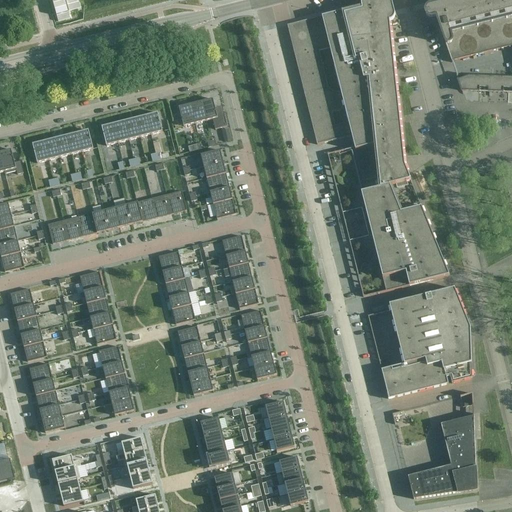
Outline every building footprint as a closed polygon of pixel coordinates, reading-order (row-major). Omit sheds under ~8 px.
[(395,14),(391,0),(361,0),(363,7),(338,14),(338,13),(288,26),(317,145),(352,137),(355,149),(351,150),(365,207),(362,207),(369,237),(372,236),(386,292),(437,280),(437,279),(450,276),(422,207),(418,208),(417,204),(406,207),(407,211),(401,213),(390,186),(396,185),(397,189),(408,186),(407,182),(411,181),(405,166),(390,23),(391,22),(392,22),(393,21),(394,21),(394,20),(395,19),(395,18),(395,17),(395,15),(395,14)] [(453,61),(511,46),(511,78),(458,77),(458,76),(457,77),(462,92),(511,93),(511,0),(459,0),(430,7),(428,9),(426,11),(426,14),(427,17),(429,18),(431,19),(433,19),(437,18),(452,62),(453,62),(453,61)] [(202,102),(206,122),(213,120),(215,130),(227,127),(223,111),(216,112),(213,99),(202,102)] [(191,105),(195,124),(206,122),(202,102),(191,105)] [(195,124),(191,105),(179,108),(184,127),(195,124)] [(146,116),(151,135),(163,133),(158,113),(146,116)] [(135,119),(140,138),(151,135),(146,116),(135,119)] [(140,138),(135,119),(124,122),(129,141),(140,138)] [(129,141),(124,122),(113,125),(118,144),(129,141)] [(118,144),(113,125),(102,127),(107,147),(118,144)] [(77,134),(82,153),(94,150),(89,131),(77,134)] [(66,136),(71,156),(82,153),(77,134),(66,136)] [(60,158),(71,156),(66,136),(55,139),(60,158)] [(44,142),(49,161),(60,158),(55,139),(44,142)] [(49,161),(44,142),(33,145),(38,164),(49,161)] [(156,154),(161,153),(162,153),(159,142),(153,144),(156,154)] [(0,153),(5,175),(17,172),(18,175),(24,174),(21,162),(15,163),(12,150),(0,153)] [(201,156),(204,168),(224,164),(220,151),(201,156)] [(227,176),(224,164),(204,168),(207,181),(227,176)] [(230,189),(227,176),(207,181),(211,194),(230,189)] [(233,202),(230,189),(211,194),(214,207),(233,202)] [(182,192),(169,195),(174,215),(187,211),(182,192)] [(169,195),(156,199),(160,218),(174,215),(169,195)] [(156,199),(142,202),(147,221),(160,218),(156,199)] [(142,202),(129,205),(134,225),(147,221),(142,202)] [(237,215),(233,202),(214,207),(217,220),(237,215)] [(9,204),(0,206),(0,219),(12,217),(9,204)] [(129,205),(115,209),(120,228),(134,225),(129,205)] [(115,209),(102,212),(107,232),(120,228),(115,209)] [(102,212),(88,215),(93,235),(107,232),(102,212)] [(88,215),(75,219),(80,238),(93,235),(88,215)] [(12,217),(0,219),(0,233),(15,230),(12,217)] [(75,219),(62,222),(66,242),(80,238),(75,219)] [(62,222),(48,226),(53,245),(66,242),(62,222)] [(15,230),(0,233),(0,247),(18,243),(15,230)] [(223,242),(226,255),(245,250),(242,237),(223,242)] [(18,243),(0,247),(0,252),(2,260),(22,255),(18,243)] [(249,264),(245,250),(226,255),(229,269),(249,264)] [(159,258),(163,271),(182,266),(179,253),(159,258)] [(22,255),(2,260),(5,273),(25,268),(22,255)] [(252,278),(249,264),(229,269),(233,282),(252,278)] [(185,280),(182,266),(163,271),(166,285),(185,280)] [(100,272),(80,277),(84,291),(103,286),(100,272)] [(256,291),(252,278),(233,282),(236,296),(256,291)] [(189,293),(185,280),(166,285),(169,298),(189,293)] [(103,286),(84,291),(87,305),(107,300),(103,286)] [(471,328),(455,288),(390,305),(391,311),(368,316),(382,370),(389,399),(472,379),(471,328)] [(30,290),(11,295),(14,308),(34,304),(30,290)] [(259,305),(256,291),(236,296),(240,310),(259,305)] [(192,307),(189,293),(169,298),(173,312),(192,307)] [(107,300),(87,305),(91,318),(110,313),(107,300)] [(34,304),(14,308),(18,322),(37,317),(34,304)] [(196,321),(192,307),(173,312),(176,326),(196,321)] [(264,324),(261,311),(241,316),(245,329),(264,324)] [(110,313),(91,318),(94,332),(113,327),(110,313)] [(37,317),(18,322),(21,336),(41,331),(37,317)] [(267,337),(264,324),(245,329),(248,342),(267,337)] [(113,327),(94,332),(97,345),(117,340),(113,327)] [(201,340),(197,327),(178,332),(181,345),(201,340)] [(41,331),(21,336),(24,349),(44,344),(41,331)] [(132,334),(134,342),(147,339),(145,331),(132,334)] [(271,350),(267,337),(248,342),(251,355),(271,350)] [(204,353),(201,340),(181,345),(184,358),(204,353)] [(44,344),(24,349),(28,363),(47,358),(44,344)] [(119,347),(99,352),(102,365),(122,360),(119,347)] [(274,363),(271,350),(251,355),(254,368),(274,363)] [(207,366),(204,353),(184,358),(188,371),(207,366)] [(122,360),(102,365),(106,378),(125,373),(122,360)] [(277,376),(274,363),(254,368),(257,381),(277,376)] [(49,365),(30,370),(33,382),(52,378),(49,365)] [(210,379),(207,366),(188,371),(191,384),(210,379)] [(125,373),(106,378),(109,391),(128,386),(125,373)] [(52,378),(33,382),(36,395),(56,390),(52,378)] [(213,392),(210,379),(191,384),(194,397),(213,392)] [(128,386),(109,391),(112,403),(131,399),(128,386)] [(56,390),(36,395),(39,408),(59,403),(56,390)] [(461,397),(463,408),(474,406),(473,394),(461,397)] [(131,399),(112,403),(115,416),(135,411),(131,399)] [(284,402),(266,407),(269,418),(287,414),(284,402)] [(59,403),(39,408),(43,421),(62,416),(59,403)] [(287,414),(269,418),(269,419),(271,429),(289,425),(287,414)] [(477,491),(474,417),(474,414),(473,414),(473,417),(441,425),(451,466),(408,477),(414,500),(477,491)] [(62,416),(43,421),(46,434),(65,429),(62,416)] [(219,419),(201,423),(204,435),(222,430),(219,420),(219,419)] [(289,425),(271,429),(272,430),(274,440),(292,436),(289,425)] [(222,430),(204,435),(207,446),(224,441),(222,430)] [(292,436),(274,440),(277,452),(295,447),(292,436)] [(124,450),(118,452),(119,456),(144,450),(142,438),(122,443),(124,450)] [(224,441),(207,446),(209,457),(227,452),(224,441)] [(119,456),(117,457),(118,463),(124,461),(125,467),(128,467),(147,462),(144,450),(119,456)] [(227,452),(209,457),(212,468),(230,464),(227,452)] [(72,456),(53,461),(56,473),(78,468),(81,467),(80,461),(74,462),(72,456)] [(298,458),(280,462),(282,474),(300,469),(298,458)] [(11,460),(0,462),(0,483),(15,480),(11,460)] [(147,462),(128,467),(130,478),(150,473),(147,462)] [(78,468),(56,473),(59,485),(78,480),(80,479),(78,468)] [(300,469),(282,474),(285,485),(303,480),(300,469)] [(150,473),(130,478),(133,490),(153,485),(150,473)] [(233,474),(215,478),(218,490),(236,485),(235,485),(233,474)] [(78,480),(59,485),(61,495),(81,490),(78,480)] [(303,480),(285,485),(288,495),(288,496),(306,491),(303,480)] [(236,485),(218,490),(220,501),(238,496),(236,485)] [(81,490),(61,495),(64,507),(84,502),(81,490)] [(306,491),(288,496),(291,507),(309,502),(306,491)] [(138,507),(132,509),(132,511),(142,511),(159,508),(156,495),(136,500),(138,507)] [(238,496),(220,501),(223,511),(241,507),(238,496)]
